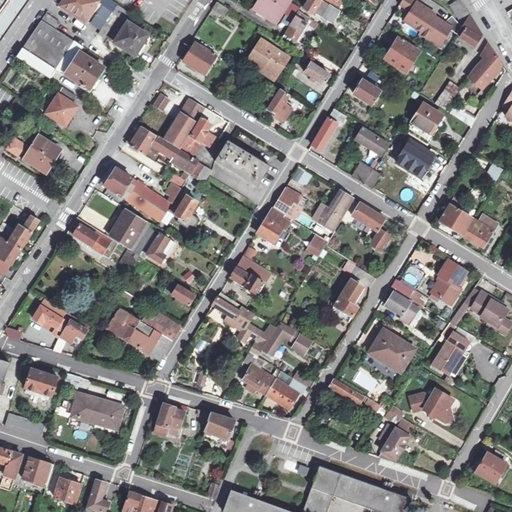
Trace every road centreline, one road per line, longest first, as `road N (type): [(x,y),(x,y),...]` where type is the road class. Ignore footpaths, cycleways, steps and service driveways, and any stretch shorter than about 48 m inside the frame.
road 1 (residential): [(160,68),(0,321)]
road 2 (residential): [(153,389),(297,155)]
road 3 (residential): [(292,431),(420,228)]
road 4 (residential): [(297,155),(394,0)]
road 5 (residential): [(420,228),(511,78)]
road 6 (residential): [(292,431),(447,489)]
road 7 (residential): [(160,68),(297,155)]
road 8 (residential): [(0,341),(153,389)]
road 9 (residential): [(153,389),(292,431)]
road 10 (residential): [(297,155),(420,228)]
road 11 (residential): [(0,436),(126,476)]
road 12 (residential): [(447,489),(511,378)]
